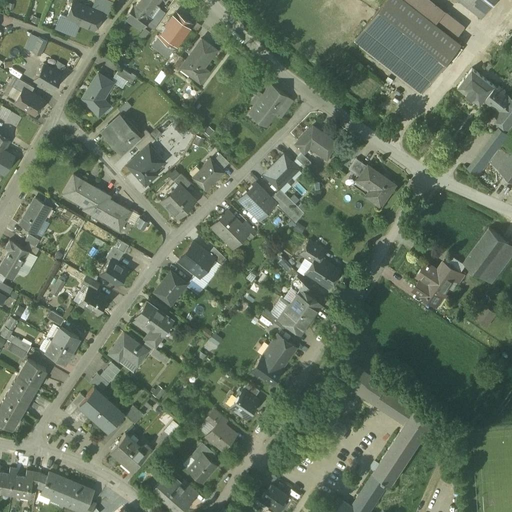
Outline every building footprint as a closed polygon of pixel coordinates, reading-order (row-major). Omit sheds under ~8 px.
[(113,2),(107,0),(97,0),(94,9),(93,9),(101,13),(108,15),(113,2)] [(147,0),(138,0),(134,6),(132,4),(125,13),(143,27),(150,18),(145,14),(153,4),(147,0)] [(386,0),(355,40),(422,92),(460,43),(452,37),(462,24),(445,11),(435,23),(405,0),(386,0)] [(459,0),(482,18),(496,0),(459,0)] [(93,9),(73,1),(66,18),(94,30),(101,13),(93,9)] [(191,23),(176,12),(160,34),(175,45),(191,23)] [(40,18),(33,16),(31,23),(37,25),(40,18)] [(195,21),(190,29),(195,33),(201,25),(195,21)] [(67,30),(60,28),(58,33),(65,36),(67,30)] [(189,29),(184,37),(189,41),(195,33),(190,29),(189,29)] [(31,34),(25,48),(32,51),(38,37),(36,36),(31,34)] [(32,51),(32,52),(40,55),(47,40),(47,39),(46,40),(38,37),(32,51)] [(216,49),(201,38),(195,46),(196,46),(186,59),(182,64),(192,71),(190,74),(200,81),(208,70),(203,66),(216,49)] [(121,62),(129,63),(130,54),(122,53),(121,62)] [(180,55),(172,65),(179,69),(182,64),(186,59),(180,55)] [(62,75),(43,64),(34,80),(44,85),(53,91),(62,75)] [(24,74),(12,67),(9,73),(18,78),(21,79),(24,74)] [(131,73),(120,67),(115,73),(127,80),(126,81),(130,84),(136,75),(131,72),(131,73)] [(494,85),(473,68),(459,87),(479,103),(480,104),(485,97),(496,105),(502,97),(492,88),(494,85)] [(98,72),(90,85),(82,97),(98,114),(109,105),(102,97),(113,82),(98,72)] [(127,80),(115,73),(112,78),(119,84),(120,85),(123,87),(126,81),(127,80)] [(21,79),(18,78),(13,87),(21,91),(23,88),(31,92),(34,87),(21,79)] [(270,83),(260,97),(257,95),(251,102),(254,105),(249,113),(266,125),(275,113),(280,117),(293,100),(270,83)] [(31,92),(23,88),(21,91),(14,103),(34,114),(43,99),(31,92)] [(502,97),(496,105),(499,108),(495,112),(500,116),(497,120),(508,128),(511,122),(511,97),(506,92),(502,97)] [(9,110),(2,106),(0,108),(0,116),(4,119),(9,110)] [(21,117),(9,110),(4,119),(10,122),(16,126),(21,117)] [(139,134),(120,114),(101,131),(120,152),(133,140),(139,135),(139,134)] [(183,124),(177,127),(181,134),(187,130),(183,124)] [(337,143),(312,126),(294,143),(303,152),(309,146),(314,149),(326,158),(337,143)] [(157,127),(150,133),(155,139),(162,133),(157,127)] [(145,128),(139,134),(139,135),(133,140),(137,145),(150,133),(145,128)] [(497,129),(473,162),(468,169),(478,176),(489,162),(508,137),(505,135),(497,129)] [(511,131),(508,137),(489,162),(511,178),(511,131)] [(150,133),(137,145),(141,149),(149,142),(150,143),(155,139),(150,133)] [(0,172),(3,174),(14,155),(4,149),(9,140),(0,135),(0,172)] [(204,138),(195,135),(192,144),(201,147),(204,138)] [(150,143),(149,142),(141,149),(125,164),(144,185),(157,173),(155,170),(165,160),(150,143)] [(226,148),(220,153),(225,158),(231,153),(226,148)] [(311,162),(301,152),(296,158),(305,167),(311,162)] [(225,158),(220,153),(214,159),(223,168),(229,162),(225,158)] [(283,154),(264,173),(279,188),(298,169),(283,154)] [(223,171),(210,158),(192,176),(205,189),(223,171)] [(357,158),(349,169),(361,177),(368,166),(357,158)] [(395,183),(368,165),(368,166),(361,177),(359,179),(375,190),(370,197),(381,205),(395,183)] [(190,182),(180,172),(173,179),(177,183),(183,189),(190,182)] [(102,191),(72,174),(61,192),(83,205),(82,208),(90,212),(102,191)] [(255,182),(238,199),(239,199),(241,197),(260,216),(258,218),(258,219),(274,203),(275,202),(270,197),(263,190),(262,192),(254,184),(255,183),(255,182)] [(183,189),(177,183),(161,199),(177,216),(193,200),(183,190),(184,189),(183,189)] [(263,190),(255,183),(254,184),(262,192),(263,190)] [(303,211),(279,188),(274,193),(298,216),(303,211)] [(121,206),(108,198),(110,196),(102,191),(90,212),(97,216),(99,214),(112,222),(111,224),(119,229),(121,226),(124,220),(130,210),(122,205),(121,206)] [(298,216),(274,193),(270,197),(275,202),(274,203),(294,223),(298,216)] [(39,199),(36,197),(30,208),(28,207),(19,223),(32,231),(36,223),(40,225),(51,207),(43,202),(44,202),(39,199)] [(260,216),(241,197),(239,199),(258,218),(260,216)] [(130,210),(124,220),(133,225),(139,214),(130,209),(130,210)] [(227,210),(211,226),(221,236),(223,234),(234,245),(245,233),(246,233),(239,227),(232,219),(234,218),(227,210)] [(112,222),(99,214),(97,216),(111,224),(112,222)] [(147,223),(139,218),(137,222),(139,223),(137,225),(144,229),(147,223)] [(508,227),(497,218),(493,223),(504,232),(508,227)] [(257,232),(245,221),(239,227),(246,233),(245,233),(250,238),(257,232)] [(36,223),(32,231),(36,233),(40,225),(36,223)] [(504,232),(493,223),(490,227),(501,236),(504,232)] [(490,227),(464,262),(484,277),(490,269),(510,242),(501,236),(490,227)] [(39,239),(29,233),(25,240),(28,242),(35,246),(39,239)] [(24,248),(10,240),(5,247),(8,249),(12,251),(7,259),(4,257),(0,263),(0,270),(13,278),(29,252),(29,251),(24,248)] [(324,249),(308,240),(300,253),(312,261),(316,255),(319,257),(324,249)] [(209,252),(194,241),(178,261),(195,274),(200,277),(214,258),(215,257),(209,252)] [(35,246),(28,242),(24,248),(29,251),(29,252),(35,255),(39,248),(35,246)] [(122,251),(113,245),(105,257),(109,260),(110,259),(116,263),(123,251),(122,251)] [(226,258),(213,246),(209,252),(215,257),(214,258),(221,264),(226,258)] [(319,257),(316,255),(312,261),(305,272),(329,287),(340,270),(319,257)] [(214,258),(200,277),(195,274),(191,279),(202,287),(221,264),(214,258)] [(116,263),(110,259),(109,260),(100,274),(117,285),(127,270),(116,263)] [(463,274),(444,261),(438,270),(429,264),(430,263),(428,262),(428,263),(426,262),(418,275),(422,278),(429,283),(429,284),(443,293),(454,277),(459,281),(463,274)] [(85,275),(64,263),(61,269),(67,273),(82,281),(85,275)] [(498,275),(490,269),(484,277),(492,283),(498,275)] [(98,276),(88,270),(85,275),(95,281),(98,276)] [(178,277),(170,271),(155,291),(170,303),(185,283),(178,277)] [(297,273),(290,280),(291,286),(297,291),(299,288),(304,292),(310,286),(297,273)] [(95,281),(85,275),(82,281),(81,283),(87,287),(88,287),(95,291),(99,283),(95,281)] [(65,281),(58,278),(50,291),(57,295),(65,281)] [(429,283),(422,278),(414,289),(436,304),(443,293),(429,284),(429,283)] [(202,287),(191,279),(186,284),(198,293),(202,287)] [(2,282),(0,281),(0,289),(9,295),(12,288),(2,282)] [(290,285),(281,298),(289,303),(297,291),(291,286),(290,285)] [(78,302),(78,303),(97,314),(107,298),(95,291),(88,287),(87,287),(84,293),(78,302)] [(304,292),(299,288),(297,291),(289,303),(310,318),(320,303),(304,292)] [(84,293),(76,289),(71,298),(78,302),(84,293)] [(19,294),(13,290),(10,296),(15,300),(19,294)] [(281,298),(280,297),(270,311),(272,312),(279,317),(289,303),(281,298)] [(167,317),(147,302),(136,317),(152,329),(161,335),(162,334),(172,321),(168,318),(169,317),(168,316),(167,317)] [(270,311),(257,302),(253,307),(268,318),(272,312),(270,311)] [(310,318),(289,303),(279,317),(278,318),(286,323),(299,333),(310,318)] [(25,309),(19,306),(15,313),(21,316),(25,309)] [(494,316),(483,308),(476,318),(487,326),(494,316)] [(64,318),(52,311),(48,317),(60,324),(64,318)] [(279,317),(272,312),(268,318),(283,328),(286,323),(278,318),(279,317)] [(11,319),(9,318),(5,325),(12,329),(12,328),(17,320),(12,317),(11,319)] [(11,330),(5,326),(0,334),(7,338),(12,330),(11,330)] [(78,337),(59,326),(52,338),(71,350),(78,337)] [(161,335),(152,329),(144,340),(155,347),(164,336),(162,334),(161,335)] [(123,332),(108,352),(118,359),(123,353),(130,359),(137,364),(147,350),(123,332)] [(211,334),(204,344),(212,350),(220,340),(211,334)] [(295,347),(277,334),(270,344),(268,342),(266,345),(269,347),(262,356),(280,369),(289,356),(295,347)] [(30,346),(11,335),(8,340),(11,342),(13,343),(27,352),(30,346)] [(47,336),(39,348),(45,351),(52,338),(47,336)] [(71,350),(52,338),(45,351),(64,362),(71,350)] [(27,352),(13,343),(11,342),(7,349),(23,359),(27,352)] [(168,357),(153,347),(149,353),(151,354),(164,363),(168,357)] [(295,347),(289,356),(297,361),(303,352),(295,347)] [(130,359),(123,353),(118,359),(126,365),(130,359)] [(262,356),(261,355),(250,370),(257,375),(259,372),(265,377),(264,378),(265,379),(266,377),(272,382),(281,369),(280,369),(262,356)] [(45,369),(27,358),(18,374),(36,385),(45,369)] [(120,369),(111,362),(99,375),(108,383),(120,369)] [(352,362),(337,384),(350,393),(353,389),(352,388),(364,370),(352,362)] [(386,385),(364,370),(352,388),(353,389),(374,403),(384,388),(386,385)] [(36,385),(18,374),(5,395),(23,406),(36,385)] [(259,390),(247,381),(242,388),(254,397),(259,390)] [(182,385),(174,391),(177,397),(178,397),(180,395),(186,391),(182,385)] [(164,391),(158,386),(155,390),(153,388),(150,391),(153,393),(152,394),(158,398),(164,391)] [(123,412),(93,387),(84,397),(78,404),(108,429),(123,412)] [(242,388),(241,390),(239,389),(235,394),(237,395),(230,406),(246,417),(258,399),(254,397),(242,388)] [(415,408),(384,388),(374,403),(405,423),(415,409),(415,408)] [(80,393),(72,402),(77,406),(78,404),(84,397),(80,393)] [(23,406),(5,395),(0,404),(0,421),(11,428),(23,406)] [(133,405),(124,414),(129,418),(138,409),(133,405)] [(214,407),(206,417),(214,425),(217,421),(222,424),(228,418),(214,407)] [(373,471),(374,472),(352,506),(360,511),(369,511),(389,482),(391,483),(434,418),(416,407),(415,408),(415,409),(405,423),(379,463),(379,462),(377,465),(374,462),(371,466),(375,469),(373,471)] [(143,413),(138,409),(129,418),(134,423),(143,413)] [(173,421),(164,431),(169,435),(178,425),(173,421)] [(214,425),(206,435),(212,439),(223,448),(234,434),(222,424),(217,421),(214,425)] [(288,457),(297,463),(316,434),(307,428),(288,457)] [(169,435),(164,431),(152,445),(157,449),(169,435)] [(125,433),(110,450),(121,459),(136,442),(125,433)] [(141,447),(136,442),(121,459),(132,469),(150,447),(146,443),(141,447)] [(215,453),(202,442),(201,442),(203,444),(198,449),(207,456),(211,451),(214,454),(215,453)] [(207,456),(198,449),(192,456),(190,454),(190,455),(195,460),(187,469),(201,481),(216,465),(207,456)] [(8,474),(0,472),(0,491),(4,493),(4,490),(12,491),(13,486),(15,475),(17,468),(9,467),(8,474)] [(39,472),(26,470),(25,477),(24,484),(31,485),(37,486),(39,472)] [(71,481),(49,471),(47,475),(44,482),(46,482),(43,489),(42,492),(52,496),(53,495),(63,499),(71,481)] [(47,475),(39,472),(37,486),(43,489),(46,482),(44,482),(47,475)] [(25,477),(15,475),(13,486),(12,491),(12,494),(20,496),(21,493),(29,494),(28,497),(29,497),(31,485),(24,484),(25,477)] [(173,477),(167,484),(160,478),(152,487),(167,500),(166,501),(176,510),(179,506),(180,508),(182,508),(184,507),(184,505),(186,503),(187,504),(198,491),(189,483),(185,488),(180,484),(173,477)] [(93,490),(71,481),(63,499),(81,506),(79,509),(84,511),(89,500),(93,490)] [(286,495),(270,485),(266,491),(265,490),(264,492),(259,499),(276,511),(286,495)] [(63,499),(53,495),(52,496),(49,502),(60,506),(63,499)] [(360,511),(352,506),(338,497),(327,511),(360,511)] [(90,511),(96,503),(89,500),(84,511),(85,511),(90,511)]
